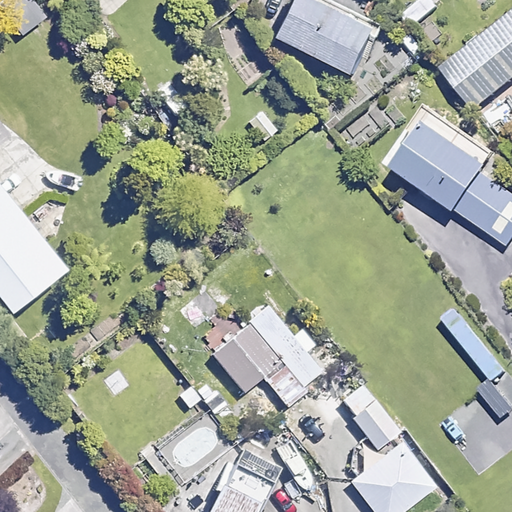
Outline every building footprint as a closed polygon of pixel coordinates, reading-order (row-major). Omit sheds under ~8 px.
[(37,9),(30,0),(0,0),(0,5),(14,25),(37,9)] [(375,32),(310,0),(287,0),(269,38),(352,79),(375,32)] [(511,80),(511,14),(450,64),(483,104),(511,80)] [(271,71),(253,47),(231,63),(249,87),(271,71)] [(189,110),(178,80),(153,89),(163,119),(189,110)] [(393,131),(380,109),(342,133),(355,154),(393,131)] [(278,129),(262,111),(248,123),(264,141),(278,129)] [(489,162),(424,117),(390,167),(455,211),(489,162)] [(511,241),(511,193),(489,177),(463,215),(509,246),(511,241)] [(61,270),(0,194),(0,302),(8,313),(61,270)] [(175,243),(155,236),(147,257),(167,264),(175,243)] [(291,337),(264,305),(207,354),(241,394),(261,377),(287,408),(324,376),(304,352),(312,345),(299,329),(291,337)] [(506,371),(456,306),(442,317),(492,382),(506,371)] [(398,432),(361,385),(339,401),(376,449),(398,432)] [(264,449),(245,440),(214,504),(180,488),(168,511),(259,511),(280,469),(259,460),(264,449)] [(403,511),(434,488),(399,444),(350,483),(372,511),(403,511)]
